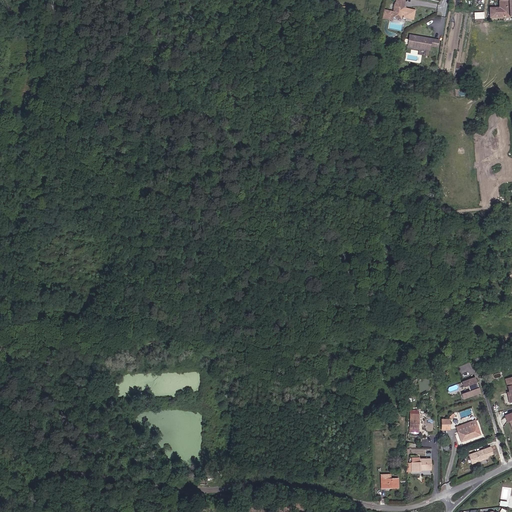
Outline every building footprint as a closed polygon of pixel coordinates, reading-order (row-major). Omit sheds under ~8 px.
[(413,20),(415,11),(403,8),(405,0),(396,0),(396,3),(395,3),(394,11),(395,11),(395,13),(384,11),(383,19),(392,21),(393,15),(394,15),(394,17),(401,19),(402,15),(404,16),(403,18),(413,20)] [(511,0),(499,0),(499,10),(491,10),(491,19),(511,18),(511,0)] [(438,47),(439,40),(423,37),(423,40),(420,39),(420,37),(411,35),(409,46),(430,50),(431,45),(438,47)] [(482,392),(477,377),(464,381),(466,386),(470,385),(472,391),(464,393),(465,398),(482,392)] [(419,409),(410,409),(410,427),(419,427),(419,423),(419,409)] [(471,427),(469,423),(455,428),(457,432),(471,427)] [(461,442),(475,437),(471,428),(458,434),(461,442)] [(489,458),(486,449),(470,455),(473,464),(489,458)] [(419,458),(419,462),(411,462),(412,472),(420,471),(420,469),(431,468),(430,458),(419,458)] [(382,475),(382,489),(399,488),(399,477),(393,477),(393,474),(382,475)]
